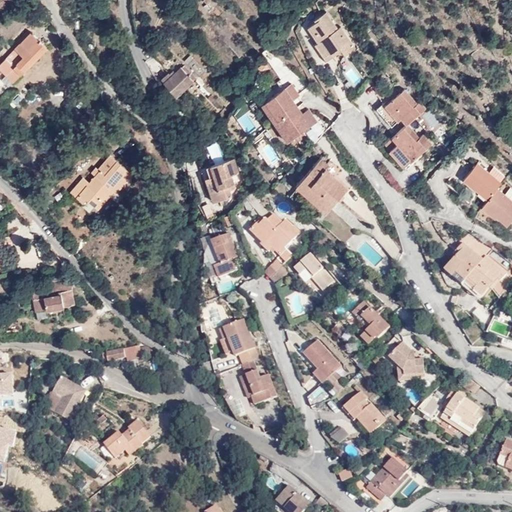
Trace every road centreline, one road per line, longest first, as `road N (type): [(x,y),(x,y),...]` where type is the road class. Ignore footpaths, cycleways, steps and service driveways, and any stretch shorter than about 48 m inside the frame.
road 1 (residential): [(182,363),(172,282),(179,191),(123,0)]
road 2 (residential): [(511,405),(464,351),(396,208),(350,137),(350,113)]
road 3 (residential): [(182,363),(132,328),(0,180)]
road 4 (residential): [(205,415),(138,392),(76,357),(0,346)]
road 5 (residential): [(354,511),(292,461),(205,415)]
